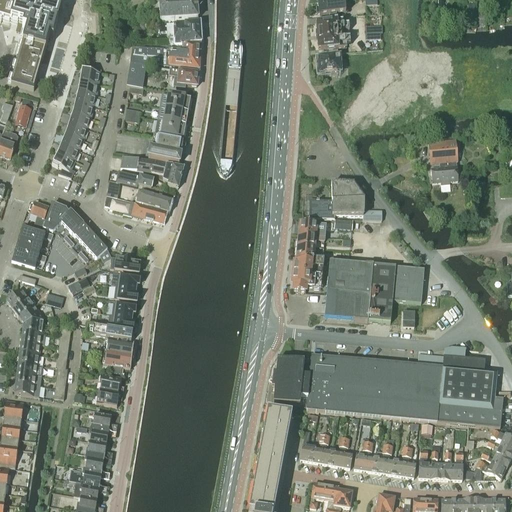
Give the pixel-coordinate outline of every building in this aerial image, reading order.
[(0,0),(0,20),(19,25),(17,29),(16,34),(25,36),(10,86),(33,93),(37,79),(38,79),(42,64),(49,39),(53,40),(61,9),(40,2),(31,0),(30,0),(29,3),(15,0),(0,0)] [(195,0),(158,2),(159,24),(197,21),(195,0)] [(345,15),(344,2),(344,1),(335,2),(318,3),(319,9),(316,9),(316,16),(319,16),(319,17),(320,17),(345,15)] [(316,26),(317,38),(346,36),(346,35),(348,34),(348,32),(348,26),(343,26),(342,22),(325,23),(326,25),(316,26)] [(173,47),(200,45),(199,25),(172,26),(172,27),(166,27),(167,46),(173,46),(173,47)] [(327,52),(344,51),(346,50),(346,46),(350,46),(349,39),(347,39),(347,36),(346,37),(346,36),(317,38),(318,51),(327,50),(327,52)] [(182,51),(168,51),(168,52),(168,53),(169,53),(169,56),(199,57),(199,47),(192,46),(192,47),(182,47),(182,51)] [(132,50),(130,67),(145,69),(161,71),(169,71),(194,74),(195,71),(198,72),(198,68),(199,57),(169,56),(169,53),(168,53),(168,52),(162,52),(162,51),(149,50),(146,51),(132,50)] [(318,65),(318,68),(318,76),(339,75),(338,58),(330,58),(330,60),(320,61),(320,65),(318,65)] [(130,67),(127,82),(143,84),(145,69),(130,67)] [(169,71),(168,78),(177,79),(176,86),(196,88),(198,75),(194,74),(169,71)] [(81,73),(79,85),(98,88),(100,76),(81,73)] [(127,82),(127,89),(129,89),(143,91),(143,84),(127,82)] [(96,99),(98,88),(79,85),(78,95),(96,99)] [(94,110),(96,99),(78,95),(75,106),(94,110)] [(162,96),(159,110),(166,111),(188,115),(190,101),(169,97),(162,96)] [(3,113),(0,121),(0,123),(6,125),(12,108),(3,104),(1,112),(3,113)] [(91,121),(94,110),(75,106),(72,116),(91,121)] [(20,108),(14,127),(25,131),(31,111),(27,110),(20,108)] [(159,110),(157,123),(164,124),(185,128),(188,115),(166,111),(159,110)] [(125,118),(139,120),(140,114),(126,112),(125,118)] [(87,132),(91,121),(72,116),(69,126),(87,132)] [(157,123),(154,139),(173,143),(182,145),(183,141),(185,128),(164,124),(157,123)] [(84,143),(87,132),(69,126),(66,137),(84,143)] [(1,142),(0,143),(0,158),(10,162),(14,151),(12,151),(14,146),(17,139),(3,134),(1,142)] [(79,154),(84,143),(66,137),(62,147),(79,154)] [(121,165),(120,171),(136,173),(150,175),(150,176),(162,182),(168,185),(167,188),(177,191),(183,170),(176,169),(177,165),(180,166),(182,157),(180,157),(182,145),(173,143),(154,139),(153,139),(152,147),(151,152),(149,151),(147,162),(169,165),(169,167),(166,166),(154,164),(122,159),(121,165)] [(430,167),(456,165),(454,143),(428,145),(430,167)] [(62,147),(58,157),(75,165),(79,154),(62,147)] [(58,157),(52,168),(58,170),(61,171),(59,176),(58,176),(57,177),(71,181),(74,174),(71,172),(75,165),(58,157)] [(438,170),(430,171),(431,186),(440,185),(440,187),(444,187),(448,187),(448,184),(457,184),(456,169),(455,165),(438,166),(438,170)] [(118,175),(115,185),(119,185),(136,189),(136,188),(151,191),(153,182),(138,178),(138,179),(118,175)] [(108,183),(106,199),(107,199),(116,201),(119,185),(115,185),(108,183)] [(363,202),(363,201),(353,187),(330,186),(331,203),(363,202)] [(137,200),(135,204),(146,208),(147,208),(147,209),(167,214),(169,215),(173,201),(143,192),(138,193),(137,200)] [(107,199),(104,209),(110,210),(109,212),(123,216),(122,217),(131,220),(131,218),(143,221),(164,226),(167,214),(147,209),(130,205),(122,203),(116,201),(107,199)] [(363,212),(363,202),(331,203),(319,203),(319,202),(316,202),(316,203),(309,203),(309,221),(309,222),(321,222),(381,223),(381,213),(363,212)] [(34,206),(30,217),(38,220),(35,227),(34,230),(42,233),(43,231),(43,230),(46,222),(44,222),(48,212),(34,206)] [(43,230),(43,231),(46,232),(52,234),(56,230),(52,227),(58,221),(57,220),(66,212),(65,211),(66,211),(52,206),(46,222),(43,230)] [(58,221),(52,227),(56,230),(61,226),(65,229),(76,219),(70,213),(68,214),(66,212),(57,220),(58,221)] [(76,219),(65,229),(74,239),(75,239),(85,229),(83,226),(76,219)] [(299,233),(299,238),(324,240),(325,227),(320,227),(321,222),(309,222),(309,221),(302,221),(302,225),(300,225),(300,226),(298,228),(298,232),(299,233)] [(335,222),(334,231),(351,232),(352,224),(335,222)] [(22,227),(11,264),(34,271),(37,262),(38,257),(43,240),(45,235),(45,234),(42,233),(34,230),(22,227)] [(85,229),(75,239),(90,255),(96,262),(106,253),(107,252),(100,245),(85,229)] [(53,237),(45,235),(43,240),(51,243),(53,237)] [(66,238),(63,241),(71,249),(74,247),(66,238)] [(297,244),(296,250),(314,251),(314,242),(324,243),(324,240),(299,238),(298,242),(297,244)] [(317,258),(318,252),(296,250),(296,255),(297,257),(297,262),(322,264),(322,263),(322,259),(317,258)] [(80,254),(77,257),(86,265),(89,263),(80,254)] [(46,259),(38,257),(37,262),(44,265),(46,259)] [(111,260),(110,272),(138,276),(139,265),(132,264),(132,263),(111,260)] [(320,292),(322,264),(297,262),(296,265),(294,265),(292,287),(293,287),(293,294),(305,295),(305,290),(320,292)] [(420,306),(423,273),(376,268),(376,267),(369,267),(368,268),(329,264),(327,283),(326,283),(326,290),(326,291),(324,320),(352,322),(353,323),(367,324),(389,326),(391,304),(420,306)] [(83,270),(74,276),(76,281),(86,275),(83,270)] [(112,276),(111,289),(115,289),(135,292),(136,287),(138,287),(139,280),(112,276)] [(18,283),(34,288),(36,282),(20,278),(18,283)] [(85,280),(68,289),(73,298),(82,293),(90,289),(85,280)] [(90,289),(82,293),(85,298),(95,293),(92,288),(90,289)] [(115,289),(114,302),(136,305),(137,297),(135,297),(135,292),(115,289)] [(12,313),(28,301),(22,292),(6,304),(12,313)] [(18,321),(34,309),(28,301),(12,313),(18,321)] [(113,305),(111,318),(131,321),(132,316),(134,316),(135,309),(113,305)] [(24,328),(44,322),(34,309),(18,321),(24,328),(24,327),(24,328)] [(413,330),(413,314),(402,314),(402,330),(413,330)] [(109,317),(107,330),(132,333),(133,326),(131,325),(131,321),(111,318),(109,317)] [(23,335),(42,338),(44,322),(24,328),(23,335)] [(132,336),(87,329),(86,338),(130,345),(132,336)] [(70,337),(71,332),(61,330),(59,340),(70,342),(70,337)] [(42,338),(23,335),(22,345),(44,348),(45,339),(42,338)] [(70,342),(59,340),(58,350),(68,352),(69,347),(70,342)] [(103,356),(131,359),(133,347),(105,343),(103,356)] [(44,348),(22,345),(20,356),(39,358),(41,348),(44,348)] [(67,362),(68,352),(58,350),(57,361),(67,362)] [(38,369),(39,358),(20,356),(19,366),(38,369)] [(130,372),(131,359),(103,356),(102,369),(111,370),(110,376),(120,377),(120,371),(130,372)] [(276,361),(272,406),(299,409),(300,399),(306,399),(305,413),(308,414),(499,431),(502,402),(494,401),(496,376),(483,375),(484,363),(451,360),(442,359),(438,359),(418,357),(417,368),(413,368),(313,359),(310,358),(310,359),(309,371),(302,370),(302,368),(303,368),(303,364),(292,363),(276,361)] [(66,367),(67,362),(57,361),(55,371),(57,371),(65,372),(66,367)] [(19,366),(17,376),(41,379),(42,369),(38,369),(19,366)] [(67,372),(65,372),(57,371),(56,382),(66,383),(67,378),(67,372)] [(40,390),(41,379),(17,376),(16,386),(40,390)] [(98,393),(123,397),(124,390),(120,390),(121,383),(100,379),(98,393)] [(65,393),(66,383),(56,382),(55,392),(65,393)] [(38,400),(40,390),(16,386),(14,396),(38,400)] [(64,398),(65,393),(55,392),(53,401),(63,402),(64,398)] [(121,404),(123,397),(98,393),(96,407),(116,410),(117,403),(121,404)] [(73,405),(80,406),(82,397),(75,396),(73,405)] [(5,410),(4,420),(22,423),(23,412),(17,411),(11,410),(5,410)] [(270,511),(288,418),(266,414),(248,511),(270,511)] [(89,431),(108,434),(110,420),(94,417),(92,425),(90,425),(89,431)] [(4,420),(2,430),(20,433),(22,423),(4,420)] [(431,441),(432,428),(421,427),(420,436),(421,436),(420,440),(431,441)] [(20,433),(2,430),(1,440),(19,443),(20,433)] [(106,448),(108,434),(89,431),(88,437),(90,438),(89,445),(106,448)] [(499,447),(511,453),(511,439),(504,436),(499,434),(498,435),(493,433),(490,439),(495,442),(496,440),(501,442),(499,447)] [(304,434),(299,463),(300,463),(302,463),(309,465),(312,450),(305,449),(306,444),(307,444),(309,435),(304,434)] [(319,466),(324,438),(319,437),(318,446),(319,446),(318,451),(312,450),(309,465),(319,466)] [(329,468),(332,453),(325,452),(326,447),(327,447),(329,438),(324,438),(319,466),(329,468)] [(1,440),(0,448),(0,450),(18,453),(19,443),(1,440)] [(339,470),(344,441),(339,440),(338,449),(339,450),(338,454),(332,453),(329,468),(339,470)] [(344,441),(339,470),(349,472),(352,456),(345,455),(345,451),(347,451),(348,442),(344,441)] [(511,457),(511,453),(499,447),(494,445),(488,442),(486,447),(492,450),(494,448),(498,450),(495,456),(509,463),(511,457)] [(363,474),(367,445),(363,444),(361,453),(363,453),(362,458),(355,457),(353,472),(363,474)] [(103,462),(106,448),(89,445),(88,453),(86,452),(85,459),(103,462)] [(373,475),(376,460),(369,459),(369,454),(371,455),(372,446),(367,445),(363,474),(373,475)] [(383,477),(387,448),(383,447),(381,454),(377,454),(376,460),(373,475),(383,477)] [(387,448),(383,477),(385,477),(393,478),(395,463),(388,462),(389,457),(390,458),(392,449),(388,448),(387,448)] [(16,462),(16,463),(18,453),(0,450),(0,466),(9,468),(10,462),(16,462)] [(395,463),(393,478),(402,480),(407,451),(402,450),(401,459),(402,459),(402,464),(395,463)] [(407,451),(402,480),(413,481),(415,466),(408,465),(409,460),(410,460),(411,452),(407,451)] [(430,482),(430,466),(425,466),(426,460),(427,454),(419,454),(419,460),(419,466),(418,466),(418,481),(429,482),(430,482)] [(509,463),(495,456),(492,462),(488,460),(489,457),(483,454),(480,459),(486,462),(490,464),(505,472),(509,463)] [(440,483),(440,466),(434,466),(434,462),(436,462),(437,455),(431,455),(431,461),(430,466),(430,482),(440,483)] [(440,466),(440,483),(449,483),(450,467),(450,462),(450,455),(444,455),(444,462),(447,462),(447,467),(440,466)] [(450,467),(449,483),(450,483),(461,483),(462,467),(462,462),(463,456),(455,456),(455,462),(456,462),(455,467),(450,467)] [(101,476),(103,462),(85,459),(83,465),(86,465),(85,473),(101,476)] [(505,472),(490,464),(488,469),(483,467),(483,466),(478,464),(475,470),(480,473),(481,472),(486,475),(485,475),(499,482),(504,472),(505,472)] [(70,472),(68,483),(75,485),(83,486),(82,487),(99,489),(101,476),(85,473),(82,472),(82,474),(70,472)] [(73,499),(80,501),(97,503),(99,489),(82,487),(83,486),(75,485),(73,499)] [(322,502),(324,487),(312,485),(308,510),(315,511),(316,505),(312,505),(313,501),(322,502)] [(332,511),(336,492),(336,489),(324,487),(322,502),(327,503),(326,511),(325,511),(332,511)] [(336,492),(332,511),(337,511),(338,509),(348,511),(351,494),(350,494),(348,493),(346,492),(344,493),(336,492)] [(375,511),(402,511),(396,511),(392,511),(394,500),(378,498),(378,499),(376,500),(376,503),(377,504),(375,511)] [(95,511),(97,503),(80,501),(79,508),(77,507),(75,511),(95,511)] [(409,511),(409,507),(410,507),(410,501),(404,501),(403,506),(402,511),(409,511)] [(412,511),(424,511),(425,502),(413,501),(412,511)] [(425,502),(424,511),(436,511),(437,503),(425,502)] [(451,511),(452,502),(440,502),(440,511),(451,511)] [(461,511),(462,502),(452,502),(451,511),(461,511)] [(471,511),(472,502),(462,502),(461,511),(471,511)] [(481,511),(482,502),(472,502),(471,511),(481,511)] [(491,511),(492,502),(482,502),(481,511),(491,511)] [(492,502),(491,511),(503,511),(504,502),(492,502)]
